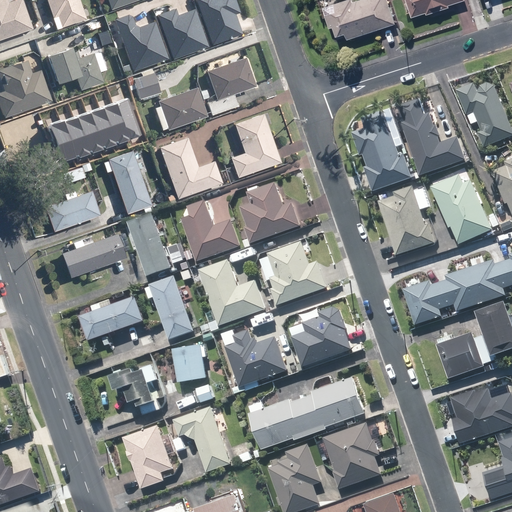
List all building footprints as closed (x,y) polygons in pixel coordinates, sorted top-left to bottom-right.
[(7,0),(0,0),(0,38),(32,28),(22,0),(14,0),(9,2),(7,0)] [(86,18),(79,0),(46,0),(52,17),(58,15),(62,27),(86,18)] [(107,0),(110,9),(135,0),(107,0)] [(213,29),(230,23),(223,5),(226,5),(224,0),(194,0),(193,1),(196,8),(170,17),(179,41),(206,32),(206,35),(214,32),(213,29)] [(355,0),(346,0),(326,6),(333,26),(337,25),(340,35),(348,32),(350,38),(399,23),(391,0),(360,0),(356,1),(355,0)] [(452,4),(464,0),(409,0),(415,16),(429,11),(430,13),(453,6),(452,4)] [(107,30),(97,33),(101,45),(111,42),(107,30)] [(123,40),(134,71),(154,64),(143,33),(123,40)] [(71,47),(47,54),(56,83),(76,76),(80,89),(103,82),(100,72),(106,69),(100,52),(94,55),(93,53),(79,58),(77,49),(73,51),(71,47)] [(117,50),(122,62),(127,60),(123,48),(117,50)] [(217,100),(208,103),(213,115),(237,106),(233,94),(256,85),(246,58),(207,71),(217,100)] [(0,76),(5,91),(0,93),(0,103),(4,116),(51,100),(40,69),(31,72),(27,60),(0,69),(0,76)] [(154,72),(133,79),(140,99),(161,92),(154,72)] [(481,132),(487,147),(511,137),(511,121),(497,85),(491,83),(484,85),(482,92),(481,92),(477,83),(460,90),(470,114),(477,111),(485,130),(481,132)] [(197,87),(158,100),(168,129),(207,116),(197,87)] [(206,90),(200,92),(203,99),(209,97),(206,90)] [(118,104),(130,138),(131,138),(132,139),(140,136),(128,101),(118,104)] [(118,104),(104,109),(116,143),(118,142),(119,144),(130,140),(130,138),(118,104)] [(430,113),(446,155),(459,150),(456,143),(454,143),(441,108),(430,113)] [(104,109),(92,112),(103,147),(105,146),(106,149),(117,145),(116,143),(104,109)] [(38,112),(13,120),(22,147),(47,139),(38,112)] [(92,112),(79,117),(90,152),(92,151),(93,153),(104,150),(103,147),(92,112)] [(280,162),(263,113),(235,124),(245,153),(231,158),(238,177),(280,162)] [(65,121),(77,156),(79,156),(80,158),(91,154),(90,152),(79,117),(65,121)] [(410,118),(380,129),(393,165),(433,151),(425,128),(414,132),(410,118)] [(77,156),(65,121),(53,125),(53,127),(51,128),(62,161),(66,160),(66,162),(77,158),(77,156)] [(187,137),(158,147),(177,199),(222,183),(214,161),(198,166),(187,137)] [(155,139),(149,142),(151,147),(157,145),(155,139)] [(108,159),(127,213),(151,205),(132,151),(108,159)] [(511,160),(508,162),(509,166),(496,172),(509,204),(511,203),(511,204),(511,160)] [(89,162),(81,164),(84,172),(92,169),(89,162)] [(81,167),(62,173),(65,183),(84,177),(81,167)] [(462,244),(495,230),(474,180),(466,183),(463,174),(434,186),(452,227),(454,226),(462,244)] [(279,182),(250,192),(254,203),(243,206),(250,226),(247,227),(253,244),(304,226),(296,202),(287,205),(279,182)] [(382,201),(399,255),(437,242),(432,225),(429,225),(415,185),(397,191),(398,196),(382,201)] [(91,191),(46,207),(54,231),(100,215),(91,191)] [(194,216),(186,219),(200,261),(244,246),(235,220),(217,226),(208,201),(191,207),(194,216)] [(132,222),(137,235),(131,237),(133,245),(140,242),(152,276),(175,267),(155,213),(132,222)] [(498,215),(492,218),(496,227),(502,225),(498,215)] [(82,240),(74,242),(76,248),(62,253),(70,277),(126,257),(117,233),(84,245),(82,240)] [(511,234),(486,243),(500,284),(503,283),(506,292),(511,289),(511,234)] [(274,278),(277,288),(274,289),(280,305),(330,287),(321,261),(313,264),(304,241),(271,253),(279,276),(274,278)] [(171,247),(177,263),(187,260),(181,244),(171,247)] [(193,250),(187,252),(190,260),(196,258),(193,250)] [(202,270),(222,326),(269,310),(259,280),(241,286),(231,260),(202,270)] [(439,265),(421,271),(426,286),(441,281),(446,294),(449,293),(452,303),(475,295),(474,293),(478,292),(476,285),(463,289),(454,264),(440,269),(439,265)] [(192,268),(184,271),(187,278),(195,275),(192,268)] [(179,276),(155,285),(174,339),(198,331),(179,276)] [(139,297),(84,316),(92,340),(147,321),(139,297)] [(483,311),(498,356),(511,350),(511,305),(511,302),(483,311)] [(222,328),(219,321),(211,323),(214,331),(222,328)] [(263,324),(252,347),(299,370),(313,340),(295,331),(291,338),(263,324)] [(440,345),(452,379),(488,366),(487,364),(499,360),(490,334),(478,338),(476,332),(440,345)] [(208,344),(177,350),(182,382),(211,377),(208,357),(211,357),(208,344)] [(154,383),(163,380),(158,364),(147,368),(147,370),(139,373),(138,369),(115,376),(120,390),(130,387),(135,403),(142,400),(144,406),(160,401),(154,383)] [(314,392),(315,395),(304,399),(317,433),(329,429),(328,427),(369,413),(356,377),(314,392)] [(213,385),(201,390),(205,402),(218,397),(213,385)] [(494,390),(472,415),(491,432),(511,408),(511,406),(506,401),(508,399),(504,395),(502,397),(494,390)] [(0,401),(6,418),(15,414),(8,398),(0,401)] [(293,400),(253,414),(265,449),(297,438),(298,440),(317,433),(304,399),(294,403),(293,400)] [(214,407),(177,420),(182,436),(188,434),(199,440),(210,472),(234,464),(214,407)] [(327,437),(338,470),(336,471),(342,489),(384,474),(378,456),(383,455),(378,439),(376,440),(370,423),(327,437)] [(161,425),(127,438),(132,451),(130,451),(134,461),(135,461),(145,489),(168,480),(165,472),(176,468),(161,425)] [(281,462),(281,465),(272,468),(287,511),(299,511),(323,504),(316,485),(324,482),(311,445),(290,452),(292,458),(281,462)] [(251,452),(241,455),(244,462),(253,459),(251,452)] [(0,505),(43,490),(35,468),(17,474),(14,466),(9,467),(5,457),(0,458),(0,505)] [(511,487),(511,459),(489,467),(497,493),(511,487)] [(368,511),(402,511),(396,493),(366,504),(368,511)] [(246,511),(240,494),(199,509),(199,510),(192,511),(191,511),(190,511),(246,511)]
